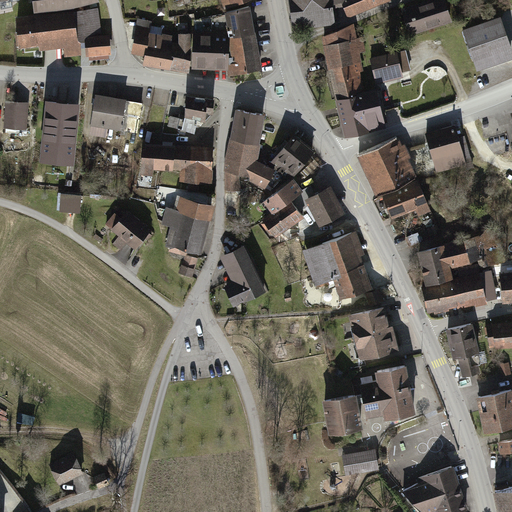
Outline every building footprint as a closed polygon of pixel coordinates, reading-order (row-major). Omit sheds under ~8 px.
[(36,0),(38,10),(75,5),(95,0),(36,0)] [(290,0),(294,23),(310,21),(310,24),(335,21),(332,3),(337,2),(337,0),(290,0)] [(382,0),(344,0),(350,13),(382,0)] [(413,18),(417,30),(451,20),(444,0),(435,0),(405,9),(408,19),(413,18)] [(227,13),(228,51),(257,46),(250,6),(227,12),(227,13)] [(97,10),(19,19),(20,33),(17,33),(19,45),(89,37),(89,38),(95,38),(96,46),(109,44),(108,36),(101,37),(97,10)] [(194,66),(228,68),(228,51),(227,13),(195,19),(194,66)] [(501,19),(466,32),(476,60),(511,47),(501,19)] [(170,48),(172,38),(163,36),(165,25),(140,20),(135,52),(146,54),(144,63),(168,67),(171,48),(170,48)] [(331,69),(338,98),(365,93),(364,88),(361,89),(357,75),(356,76),(353,64),(358,62),(356,52),(364,50),(361,37),(354,39),(350,25),(325,36),(331,69)] [(181,45),(174,44),(171,67),(190,71),(192,46),(190,46),(190,33),(181,33),(181,45)] [(82,53),(81,41),(66,42),(67,55),(82,53)] [(257,46),(228,51),(228,68),(229,75),(261,69),(257,46)] [(397,53),(372,59),(375,74),(383,72),(384,76),(408,70),(406,60),(399,62),(397,53)] [(365,93),(338,98),(347,135),(382,127),(377,108),(382,106),(377,90),(368,92),(365,93)] [(143,103),(96,96),(92,123),(120,127),(119,130),(138,133),(143,103)] [(214,100),(188,97),(186,115),(185,119),(181,118),(178,128),(196,133),(199,118),(206,119),(213,111),(214,100)] [(78,104),(49,101),(44,152),(73,155),(78,104)] [(27,104),(9,102),(7,126),(25,127),(27,104)] [(233,137),(259,142),(264,114),(238,109),(233,137)] [(456,127),(427,135),(429,141),(428,142),(433,158),(434,158),(437,171),(466,163),(468,168),(473,166),(471,158),(465,136),(459,138),(456,127)] [(290,178),(313,150),(295,135),(272,163),(272,164),(270,167),(275,171),(267,183),(273,188),(280,181),(274,175),(274,174),(282,180),(286,175),(290,178)] [(397,136),(360,153),(379,194),(416,177),(397,136)] [(233,137),(232,137),(227,157),(227,189),(237,190),(236,172),(252,175),(255,162),(259,142),(233,137)] [(190,168),(191,147),(174,145),(174,147),(160,147),(160,152),(144,150),(142,166),(143,166),(140,186),(151,187),(154,174),(153,173),(154,166),(183,168),(183,167),(190,168)] [(211,182),(214,148),(191,147),(190,168),(183,167),(183,168),(183,182),(211,182)] [(267,183),(275,171),(270,167),(265,165),(255,162),(252,175),(251,177),(259,181),(266,185),(267,183)] [(291,199),(302,191),(293,179),(266,200),(274,211),(291,199)] [(419,180),(384,194),(393,217),(428,203),(419,180)] [(330,188),(317,195),(311,185),(304,189),(302,191),(291,199),(300,210),(311,202),(321,223),(343,212),(330,188)] [(61,191),(59,211),(82,213),(83,193),(61,191)] [(173,245),(200,253),(212,206),(186,199),(173,245)] [(276,234),(304,215),(300,210),(291,199),(274,211),(265,219),(266,220),(263,222),(267,227),(268,227),(271,232),(274,231),(276,234)] [(180,211),(167,208),(163,223),(173,226),(175,219),(178,219),(180,211)] [(150,230),(127,211),(122,218),(116,213),(107,224),(136,247),(150,230)] [(352,232),(323,243),(335,277),(326,280),(329,290),(339,286),(343,297),(372,287),(352,232)] [(420,252),(428,284),(452,277),(449,267),(452,267),(451,264),(470,259),(484,256),(482,247),(479,248),(476,237),(420,252)] [(265,290),(244,246),(225,255),(238,282),(227,287),(235,304),(265,290)] [(198,258),(186,255),(181,273),(193,276),(198,258)] [(483,259),(484,266),(500,262),(498,255),(483,259)] [(423,287),(428,310),(486,297),(496,296),(492,271),(442,282),(423,287)] [(511,272),(501,274),(504,301),(511,300),(511,272)] [(379,291),(369,295),(372,304),(382,301),(379,291)] [(362,345),(364,356),(398,347),(393,326),(389,327),(384,307),(351,315),(354,326),(358,325),(360,334),(356,335),(359,346),(362,345)] [(472,323),(449,329),(455,357),(461,356),(466,375),(479,372),(475,353),(479,352),(472,323)] [(511,324),(493,326),(496,343),(497,345),(511,344),(511,324)] [(491,344),(496,343),(493,326),(488,326),(491,344)] [(510,362),(500,363),(502,374),(511,373),(510,362)] [(406,365),(378,370),(379,380),(362,383),(368,414),(386,411),(386,415),(414,410),(406,365)] [(511,389),(479,397),(487,431),(511,425),(511,389)] [(355,394),(325,400),(331,430),(361,425),(355,394)] [(511,439),(501,441),(503,452),(511,450),(511,439)] [(376,450),(350,455),(353,472),(379,467),(376,450)] [(74,454),(51,465),(59,483),(83,472),(74,454)] [(440,511),(454,511),(467,508),(452,466),(427,474),(419,478),(421,482),(404,490),(425,511),(427,511),(434,509),(439,507),(440,511)] [(109,483),(105,473),(95,477),(100,487),(109,483)] [(511,511),(511,486),(496,490),(500,511),(511,511)]
